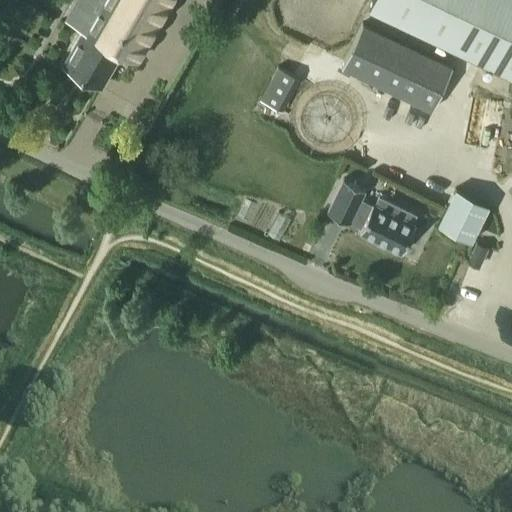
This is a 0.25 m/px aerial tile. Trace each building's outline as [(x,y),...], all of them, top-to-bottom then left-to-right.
[(83,31),(64,63),(101,84),(121,48),(136,57),(168,0),(85,0),(93,4),(97,6),(83,31)] [(511,0),(372,0),(369,7),(511,75),(511,0)] [(453,65),(362,22),(341,67),(431,110),(453,65)] [(277,65),(259,98),(260,99),(276,108),(294,74),(277,65)] [(365,188),(343,178),(327,211),(349,221),(349,220),(361,226),(359,230),(402,252),(410,235),(413,236),(417,228),(414,226),(415,224),(411,222),(415,214),(379,196),(375,204),(372,203),(372,205),(360,199),(365,188)] [(458,185),(439,224),(470,240),(489,200),(458,185)] [(477,242),(468,261),(477,265),(486,247),(477,242)]
